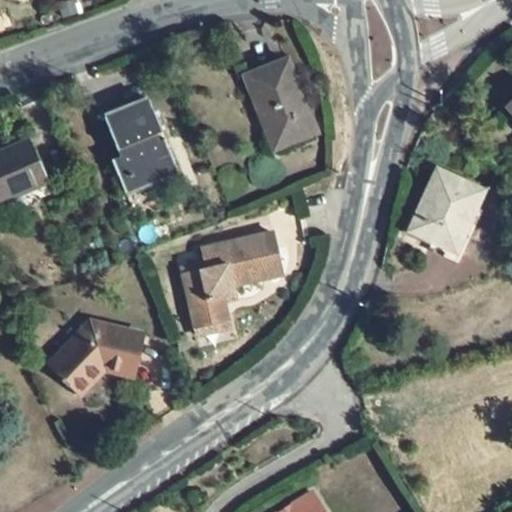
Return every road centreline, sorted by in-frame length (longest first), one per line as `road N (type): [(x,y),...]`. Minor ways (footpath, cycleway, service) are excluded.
road 1 (unclassified): [(385,37),(397,121),(343,326),(318,364),(96,511)]
road 2 (residential): [(198,9),(0,77)]
road 3 (residential): [(511,0),(494,13),(385,37)]
